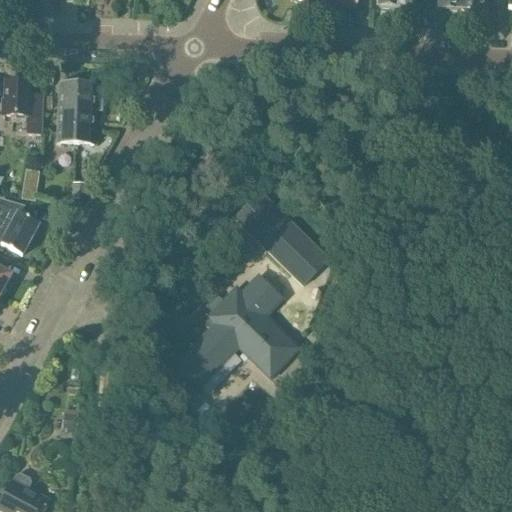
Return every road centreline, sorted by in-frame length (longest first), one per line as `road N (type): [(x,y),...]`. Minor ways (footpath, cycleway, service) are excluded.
road 1 (residential): [(0,406),(197,42)]
road 2 (residential): [(511,61),(197,42)]
road 3 (residential): [(197,42),(0,34)]
